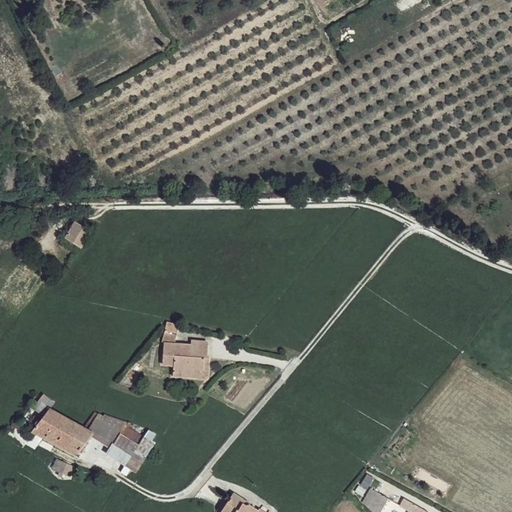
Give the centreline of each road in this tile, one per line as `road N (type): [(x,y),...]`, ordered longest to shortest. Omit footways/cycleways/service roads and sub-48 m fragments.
road 1 (track): [(0,210),(358,204),(424,228)]
road 2 (track): [(128,482),(155,496),(184,496),(408,234),(424,228)]
